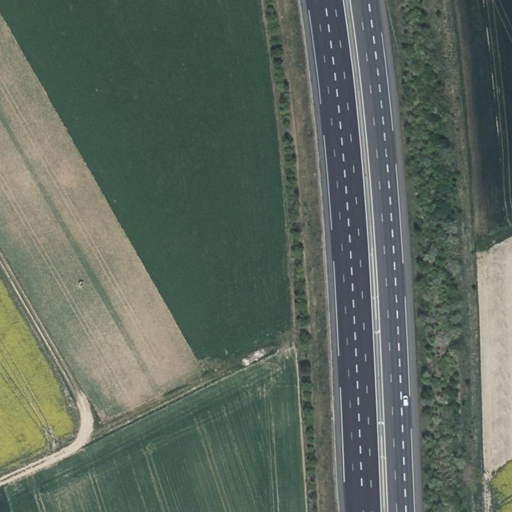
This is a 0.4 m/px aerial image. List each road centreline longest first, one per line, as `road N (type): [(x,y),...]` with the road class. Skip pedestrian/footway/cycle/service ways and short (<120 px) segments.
road 1 (motorway): [(328,0),(360,297),(369,511)]
road 2 (motorway): [(404,511),(383,120),(366,0)]
road 3 (track): [(262,353),(0,478)]
road 4 (track): [(99,427),(0,256)]
